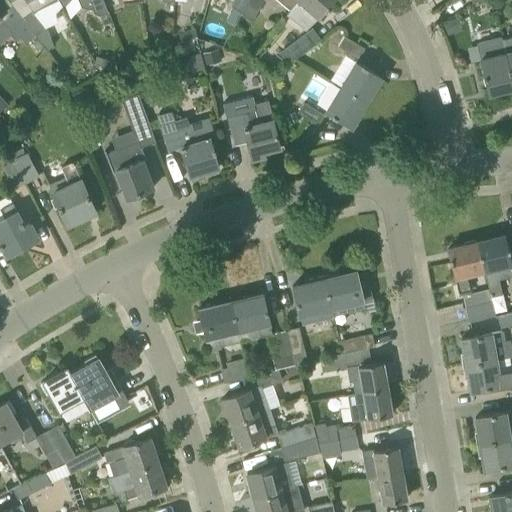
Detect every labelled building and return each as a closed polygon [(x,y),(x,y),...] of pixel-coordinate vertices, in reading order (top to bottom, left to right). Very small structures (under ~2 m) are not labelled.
[(57,1),(56,0),(18,0),(11,7),(34,36),(36,39),(42,47),(45,52),(53,46),(47,29),(34,13),(37,10),(57,1)] [(62,6),(67,0),(78,0),(80,6),(88,9),(92,8),(94,14),(100,16),(107,13),(102,0),(56,0),(57,1),(58,0),(62,6)] [(247,0),(233,0),(231,5),(232,8),(240,12),(240,13),(247,0)] [(247,0),(240,13),(253,19),(262,0),(247,0)] [(277,0),(289,10),(297,0),(277,0)] [(333,0),(297,0),(289,10),(290,10),(286,15),(305,30),(318,19),(333,0)] [(0,43),(11,35),(15,41),(20,37),(25,43),(34,36),(11,7),(0,15),(0,43)] [(233,26),(240,12),(232,8),(225,21),(233,26)] [(456,18),(454,20),(442,25),(447,35),(461,28),(456,18)] [(287,64),(320,39),(312,28),(279,53),(287,64)] [(344,36),(338,47),(358,59),(364,49),(344,36)] [(511,87),(511,37),(502,40),(501,37),(499,38),(511,87)] [(511,87),(499,38),(476,43),(480,59),(478,60),(487,93),(511,87)] [(36,51),(42,47),(36,39),(30,43),(36,51)] [(204,67),(218,63),(215,51),(201,54),(204,67)] [(135,80),(148,76),(142,57),(130,61),(135,80)] [(101,72),(113,65),(94,60),(101,72)] [(354,62),(339,86),(365,101),(380,78),(354,62)] [(351,123),(365,101),(339,86),(326,107),(351,123)] [(122,100),(133,129),(111,138),(115,151),(106,154),(105,151),(104,152),(111,173),(115,171),(126,198),(152,188),(137,149),(155,142),(149,124),(137,95),(122,100)] [(261,151),(279,147),(267,101),(254,104),(253,98),(245,100),(246,102),(227,106),(229,116),(227,116),(232,138),(244,136),(249,159),(262,156),(261,151)] [(297,113),(318,125),(324,115),(303,103),(297,113)] [(285,114),(291,129),(298,126),(295,119),(298,118),(295,110),(285,114)] [(188,176),(218,167),(210,139),(215,138),(208,117),(189,124),(186,117),(174,120),(171,111),(157,115),(168,151),(180,148),(188,176)] [(14,161),(14,162),(25,183),(38,176),(27,154),(14,161)] [(3,167),(14,188),(25,183),(14,162),(3,167)] [(65,224),(94,211),(72,162),(60,168),(65,178),(48,185),(53,197),(49,199),(53,207),(57,206),(65,224)] [(0,244),(6,255),(22,246),(19,242),(30,236),(12,203),(0,209),(4,217),(0,219),(0,244)] [(503,235),(475,242),(482,270),(484,270),(490,297),(502,294),(498,280),(511,276),(511,268),(511,263),(508,264),(503,235)] [(482,270),(475,242),(446,249),(457,293),(470,290),(466,274),(482,270)] [(353,271),(322,279),(332,319),(333,318),(333,316),(364,308),(362,300),(372,298),(368,281),(357,284),(353,271)] [(332,319),(322,279),(290,286),(298,316),(299,315),(302,326),(332,319)] [(260,294),(228,301),(239,342),(272,334),(269,323),(267,323),(260,294)] [(491,300),(489,301),(464,307),(467,322),(495,315),(491,300)] [(239,342),(228,301),(197,309),(200,320),(192,322),(194,334),(203,332),(204,338),(206,338),(209,351),(221,349),(220,346),(239,342)] [(511,310),(496,314),(499,327),(511,324),(511,310)] [(285,331),(293,365),(307,362),(322,359),(319,348),(304,351),(299,327),(285,331)] [(275,373),(279,372),(278,369),(293,365),(285,331),(274,333),(280,356),(272,358),(275,373)] [(461,338),(466,364),(511,355),(511,353),(510,340),(504,341),(503,331),(490,333),(461,338)] [(341,356),(348,354),(373,347),(370,336),(338,343),(341,356)] [(351,366),(348,354),(341,356),(321,361),(323,370),(340,366),(340,368),(351,366)] [(67,373),(88,408),(89,408),(90,409),(117,394),(95,358),(94,358),(93,355),(83,361),(85,364),(67,373)] [(511,356),(511,355),(466,364),(471,391),(499,386),(499,387),(510,385),(511,396),(511,366),(511,367),(511,370),(497,373),(495,360),(511,356)] [(225,386),(246,380),(248,380),(243,359),(226,363),(227,368),(220,369),(225,386)] [(354,394),(386,388),(382,362),(356,366),(356,367),(346,369),(349,382),(352,382),(354,394)] [(66,420),(88,408),(67,373),(64,368),(38,383),(44,395),(48,393),(58,410),(60,409),(66,420)] [(221,398),(230,423),(269,409),(262,388),(282,381),(279,372),(275,373),(248,380),(246,380),(248,390),(221,398)] [(391,414),(386,388),(354,394),(356,405),(349,407),(352,421),(391,414)] [(25,444),(35,438),(36,437),(25,418),(15,424),(10,415),(16,411),(9,399),(3,403),(0,404),(0,450),(3,456),(5,455),(0,445),(0,444),(19,433),(25,444)] [(269,409),(230,423),(237,447),(275,436),(275,434),(278,433),(269,409)] [(475,417),(480,444),(508,439),(504,412),(475,417)] [(312,423),(280,433),(284,447),(315,438),(312,423)] [(318,443),(356,437),(353,425),(336,428),(335,425),(326,426),(325,423),(314,425),(318,443)] [(62,463),(75,456),(58,425),(45,432),(55,450),(62,463)] [(55,450),(45,432),(36,437),(35,438),(45,455),(55,450)] [(318,443),(322,459),(340,456),(340,452),(358,449),(356,437),(318,443)] [(117,476),(119,475),(156,462),(148,438),(109,451),(117,476)] [(284,447),(288,460),(319,452),(315,438),(284,447)] [(511,464),(511,463),(508,439),(480,444),(484,469),(511,464)] [(96,446),(75,456),(62,463),(63,464),(70,475),(102,458),(96,446)] [(367,478),(376,477),(401,472),(396,446),(371,451),(362,452),(367,478)] [(63,464),(62,463),(55,450),(45,455),(52,469),(63,464)] [(164,486),(156,462),(119,475),(123,489),(117,490),(121,501),(125,500),(164,486)] [(245,474),(251,499),(293,487),(286,462),(245,474)] [(405,498),(401,472),(376,477),(380,504),(405,498)] [(44,473),(21,485),(12,489),(18,500),(50,484),(44,473)] [(297,486),(293,487),(251,499),(253,511),(297,511),(304,510),(297,486)] [(511,511),(511,491),(488,496),(490,511),(511,511)] [(331,511),(329,501),(309,506),(310,511),(331,511)]
